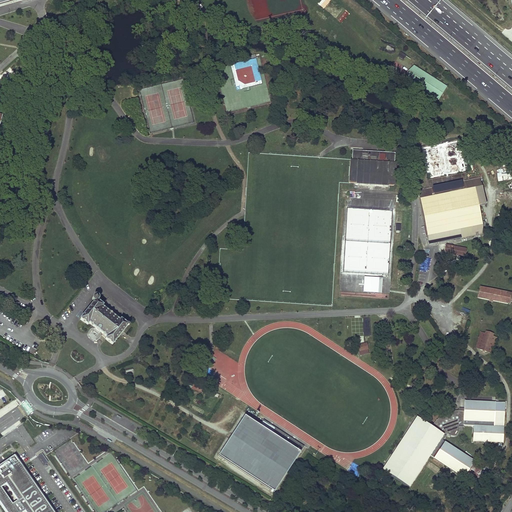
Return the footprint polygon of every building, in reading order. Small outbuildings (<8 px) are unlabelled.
[(182,2),(177,0),(165,0),(165,1),(178,8),(182,2)] [(438,101),(447,87),(413,65),(403,79),(438,101)] [(382,152),(353,150),(352,161),(350,161),(349,181),(350,183),(356,183),(356,184),(387,186),(388,185),(393,185),(394,184),(395,169),(396,158),(394,157),(395,153),(382,152)] [(480,178),(473,180),(478,206),(485,205),(480,178)] [(478,206),(473,180),(418,191),(429,242),(437,240),(438,243),(484,234),(478,206)] [(388,276),(392,210),(346,208),(343,274),(388,276)] [(445,253),(464,257),(466,249),(452,247),(453,245),(447,244),(445,253)] [(478,297),(509,304),(511,294),(480,288),(478,297)] [(89,322),(107,336),(105,339),(113,344),(128,325),(121,319),(120,320),(102,307),(103,305),(98,301),(98,300),(99,298),(98,297),(97,296),(96,296),(94,296),(93,297),(92,298),(93,300),(94,301),(80,319),(88,324),(89,322)] [(475,348),(491,353),(496,338),(492,336),(493,334),(486,332),(485,334),(480,333),(475,348)] [(368,353),(366,343),(357,345),(359,355),(368,353)] [(417,417),(382,470),(409,487),(429,456),(463,478),(474,461),(443,440),(448,433),(452,435),(454,435),(456,435),(458,434),(458,432),(458,427),(464,427),(464,425),(474,425),(472,441),(503,442),(505,403),(465,401),(464,408),(459,408),(459,410),(452,411),(447,413),(441,416),(438,418),(431,427),(417,417)] [(274,494),(300,452),(242,418),(217,461),(274,494)] [(43,465),(48,462),(42,454),(37,457),(43,465)] [(0,465),(0,500),(8,511),(54,511),(15,455),(0,465)]
